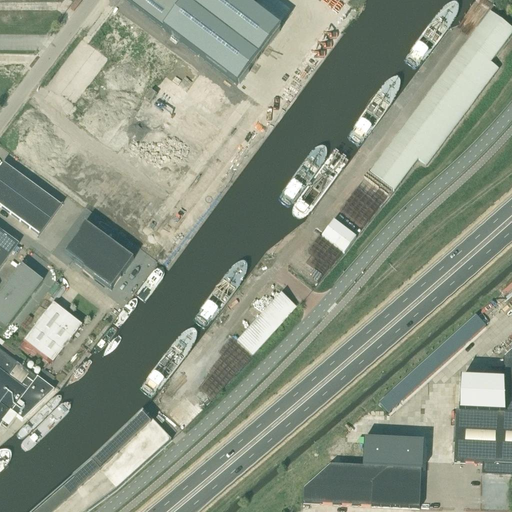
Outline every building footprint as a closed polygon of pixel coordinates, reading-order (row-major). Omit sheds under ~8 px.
[(237,86),(280,29),(242,0),(122,0),(89,45),(110,61),(94,81),(114,96),(95,122),(74,106),(67,115),(115,152),(131,131),(124,126),(145,98),(150,102),(156,95),(151,91),(185,47),(237,86)] [(511,35),(511,30),(490,13),(369,174),(395,193),(418,161),(426,167),(499,70),(491,64),(511,35)] [(34,161),(31,164),(39,171),(44,165),(40,163),(39,165),(34,161)] [(0,207),(39,236),(60,207),(3,165),(0,168),(0,207)] [(322,238),(344,255),(357,239),(334,222),(322,238)] [(109,293),(132,263),(85,226),(62,256),(109,293)] [(0,269),(17,246),(0,232),(0,269)] [(41,283),(20,266),(0,290),(0,326),(4,329),(41,283)] [(297,309),(282,295),(237,344),(252,358),(297,309)] [(82,328),(53,306),(24,344),(52,366),(82,328)] [(476,317),(379,404),(389,415),(486,328),(476,317)] [(0,438),(16,418),(22,422),(53,392),(36,379),(0,351),(0,438)] [(456,413),(453,464),(484,465),(483,485),(511,485),(511,352),(509,356),(505,359),(506,416),(456,413)] [(51,383),(54,379),(43,371),(40,375),(51,383)] [(87,511),(116,491),(171,441),(143,412),(89,463),(32,511),(87,511)] [(371,509),(419,511),(421,471),(331,466),(331,467),(305,490),(304,490),(303,504),(371,507),(371,509)]
